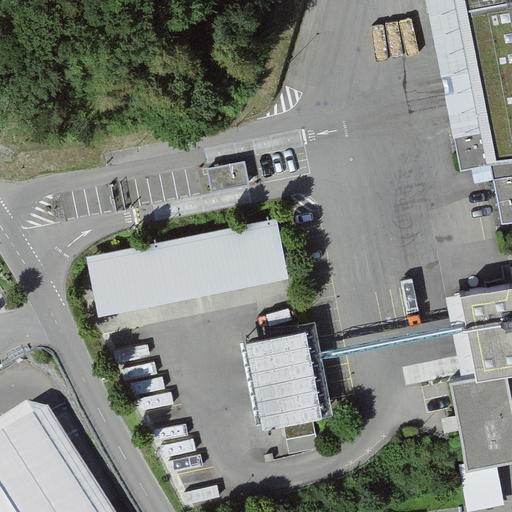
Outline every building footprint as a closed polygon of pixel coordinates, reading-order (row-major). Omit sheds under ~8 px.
[(511,0),(430,0),(462,166),(490,161),(504,220),(511,218),(511,0)] [(249,164),(211,165),(212,188),(250,186),(249,164)] [(100,308),(287,273),(277,219),(90,254),(100,308)] [(511,284),(469,293),(485,376),(454,382),(468,463),(511,454),(511,284)] [(316,323),(244,337),(261,423),(332,409),(316,323)] [(111,511),(45,407),(0,435),(0,511),(111,511)]
